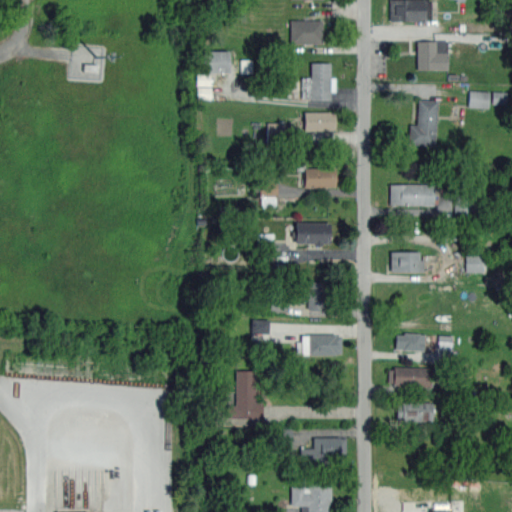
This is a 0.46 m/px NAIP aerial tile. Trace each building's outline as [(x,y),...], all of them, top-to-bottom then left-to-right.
[(430,0),(430,19),(389,19),(389,0),(430,0)] [(322,42),(289,42),(290,19),(322,19),(322,42)] [(445,52),(445,69),(416,69),(416,41),(445,41),(445,52)] [(229,50),(203,50),(203,72),(196,72),(196,99),(210,99),(210,74),(229,74),(229,50)] [(329,77),(335,77),(334,92),(329,92),(329,99),(301,99),(301,77),(310,77),(310,62),(330,62),(329,77)] [(488,108),(489,91),(468,90),(468,107),(488,108)] [(491,103),(506,104),(507,92),(492,91),(491,103)] [(434,145),(407,143),(408,124),(416,124),(418,99),(436,100),(434,145)] [(304,129),(303,111),(334,111),(334,129),(304,129)] [(284,122),(266,122),(266,139),(284,139),(284,122)] [(303,186),(303,168),(334,167),(334,185),(303,186)] [(276,207),(275,180),(260,181),(261,207),(276,207)] [(421,183),(433,184),(434,203),(388,203),(388,183),(421,183)] [(474,197),(454,198),(455,218),(475,217),(474,197)] [(321,245),(312,245),(312,242),(295,242),(295,222),(328,221),(329,242),(321,242),(321,245)] [(390,271),(389,251),(419,250),(419,259),(422,259),(422,271),(390,271)] [(484,255),(465,255),(465,272),(484,272),(484,255)] [(307,299),(307,298),(302,298),(302,287),(307,287),(307,280),(329,280),(329,294),(325,294),(326,308),(307,308),(307,299)] [(287,312),(288,298),(271,297),(270,311),(287,312)] [(268,319),(251,319),(251,332),(268,332),(268,319)] [(424,333),(423,349),(394,348),(395,334),(402,334),(402,332),(424,333)] [(277,333),(251,334),(252,346),(278,344),(277,333)] [(341,334),(341,353),(301,352),(301,351),(297,351),(297,340),(301,340),(301,333),(341,334)] [(429,386),(392,384),(392,381),(387,381),(388,368),(393,368),(393,366),(432,368),(432,378),(430,378),(429,386)] [(247,417),(226,417),(226,405),(236,405),(235,370),(255,369),(256,401),(262,401),(262,417),(247,417)] [(401,420),(401,418),(396,418),(396,404),(401,404),(401,402),(431,402),(431,420),(401,420)] [(291,428),(279,429),(280,444),(292,443),(291,428)] [(299,464),(299,448),(312,448),(312,436),(345,436),(345,456),(331,456),(331,464),(299,464)] [(329,511),(300,511),(300,504),(290,504),(290,485),(303,485),(303,488),(306,488),(306,481),(331,481),(330,500),(329,500),(329,511)]
